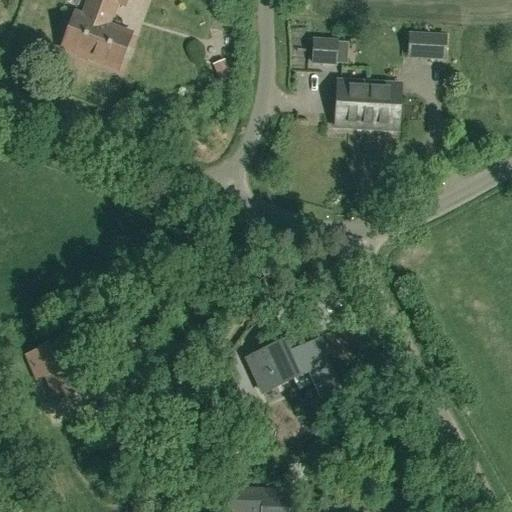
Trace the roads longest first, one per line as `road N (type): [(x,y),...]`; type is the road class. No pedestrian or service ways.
road 1 (unclassified): [(496,511),(364,269),(356,233)]
road 2 (unclassified): [(222,194),(127,147),(0,101)]
road 3 (unclassified): [(222,194),(258,116),(265,0)]
road 4 (unclassified): [(356,233),(410,222),(511,169)]
road 5 (unclassified): [(356,233),(288,224),(222,194)]
